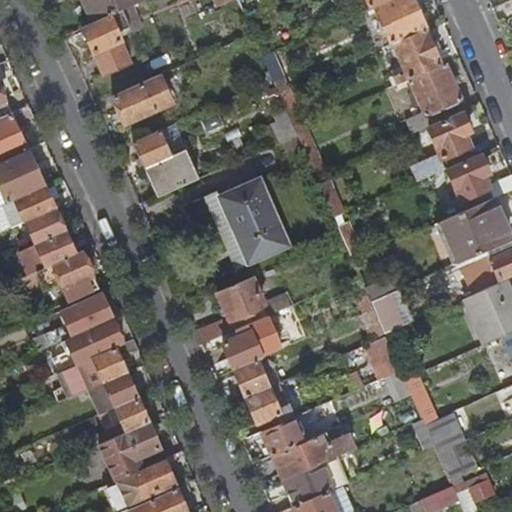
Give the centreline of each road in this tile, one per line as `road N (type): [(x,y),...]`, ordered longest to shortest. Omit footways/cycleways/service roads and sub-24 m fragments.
road 1 (residential): [(10,0),(240,511)]
road 2 (residential): [(461,0),(511,115)]
